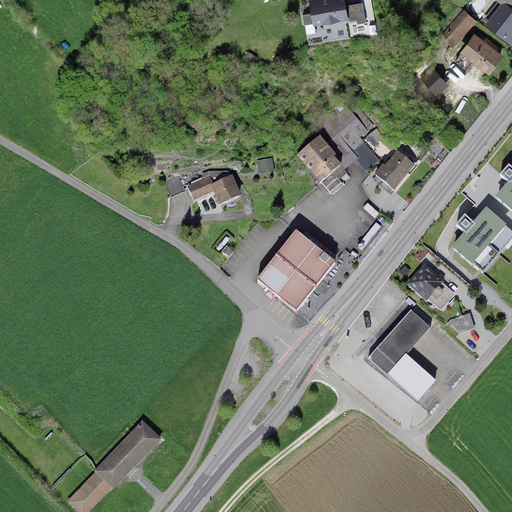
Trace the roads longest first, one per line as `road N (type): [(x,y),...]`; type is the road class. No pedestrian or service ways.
road 1 (residential): [(0,139),(171,241),(303,358)]
road 2 (primary): [(303,358),(511,98)]
road 3 (residential): [(303,358),(411,447),(511,332)]
road 4 (track): [(155,511),(192,460),(257,316)]
road 5 (primary): [(183,511),(303,358)]
road 6 (track): [(353,401),(222,511)]
